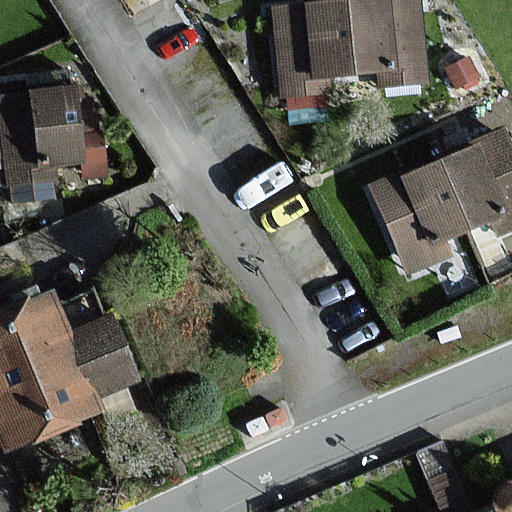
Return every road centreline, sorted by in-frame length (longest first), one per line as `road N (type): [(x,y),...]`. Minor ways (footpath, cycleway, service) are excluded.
road 1 (residential): [(71,0),(358,427)]
road 2 (residential): [(179,509),(358,427)]
road 3 (residential): [(358,427),(511,364)]
